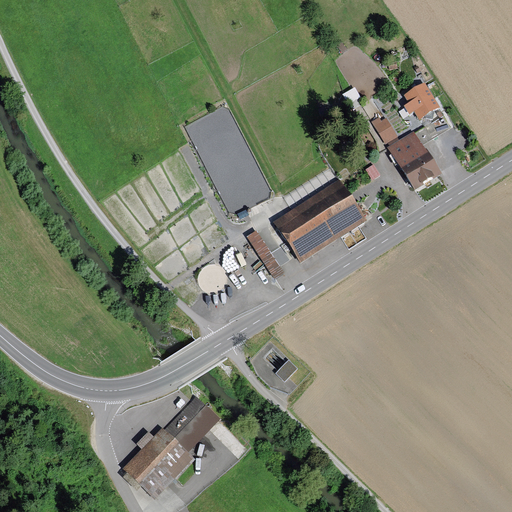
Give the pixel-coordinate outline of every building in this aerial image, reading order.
[(415,114),(418,120),(437,109),(425,87),(403,98),(407,107),(404,109),(409,117),(415,114)] [(349,107),(361,101),(356,92),(344,98),(349,107)] [(373,128),(412,194),(440,178),(414,134),(399,143),(385,121),(373,128)] [(365,224),(339,184),(272,227),(292,257),(313,244),(319,253),(365,224)] [(248,240),(274,282),(283,276),(257,234),(248,240)] [(298,370),(289,362),(276,375),(285,383),(298,370)] [(121,475),(153,505),(192,465),(186,459),(220,424),(196,401),(164,434),(162,432),(153,441),(148,436),(137,448),(142,453),(121,475)]
